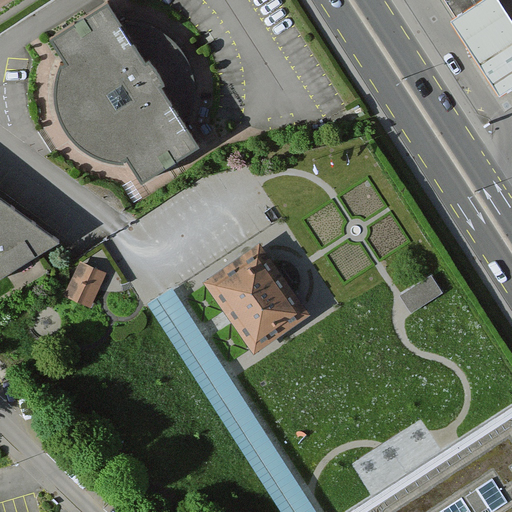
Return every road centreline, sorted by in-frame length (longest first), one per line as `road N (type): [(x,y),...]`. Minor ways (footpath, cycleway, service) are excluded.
road 1 (secondary): [(329,0),(511,282)]
road 2 (residential): [(0,141),(105,215),(143,264),(256,193)]
road 3 (secondary): [(511,214),(372,0)]
road 4 (residential): [(106,511),(0,409)]
